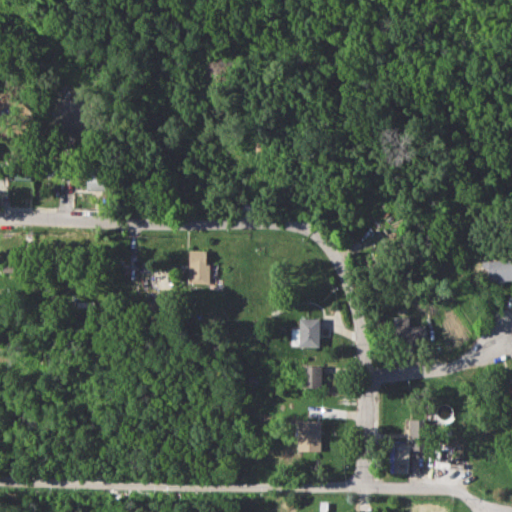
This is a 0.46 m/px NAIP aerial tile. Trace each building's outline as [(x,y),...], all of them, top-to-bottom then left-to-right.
[(85,189),(86,162),(107,163),(105,190),(85,189)] [(189,280),(190,249),(207,250),(207,262),(211,262),(210,281),(189,280)] [(483,260),(511,258),(511,278),(505,279),(505,283),(496,284),(496,280),(490,280),(489,266),(484,266),(483,260)] [(3,259),(15,259),(15,271),(2,271),(3,259)] [(438,317),(450,297),(467,307),(455,327),(438,317)] [(393,317),(410,315),(411,326),(425,324),(426,335),(396,338),(393,317)] [(300,317),(321,317),(320,346),(299,345),(300,317)] [(302,364),(323,365),(323,387),(302,386),(302,364)] [(246,380),(249,372),(260,376),(257,384),(246,380)] [(406,418),(428,417),(430,448),(408,449),(406,418)] [(298,420),(321,420),(321,450),(297,450),(298,420)]
